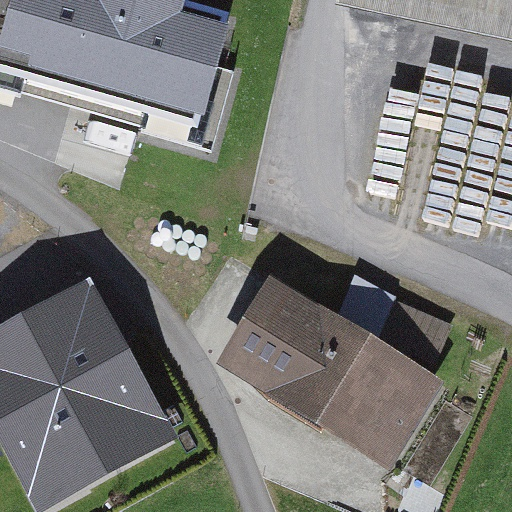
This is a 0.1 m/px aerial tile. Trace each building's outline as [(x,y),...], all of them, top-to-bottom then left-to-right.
[(245,34),(125,0),(6,0),(0,22),(0,90),(211,151),(245,34)] [(511,0),(356,0),(352,23),(511,54),(511,0)] [(383,91),(364,214),(511,235),(511,89),(428,77),(425,97),(383,91)] [(0,325),(0,435),(41,510),(175,437),(89,278),(0,325)] [(293,299),(234,389),(403,499),(462,409),(293,299)] [(459,342),(408,319),(393,354),(444,377),(459,342)]
